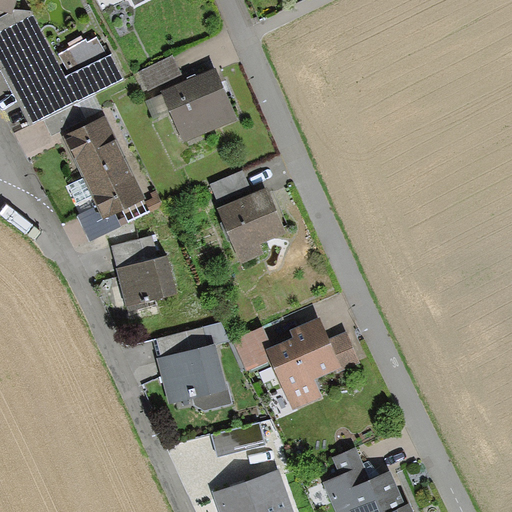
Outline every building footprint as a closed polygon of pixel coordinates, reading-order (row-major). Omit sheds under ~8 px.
[(0,0),(0,5),(14,10),(17,0),(0,0)] [(32,11),(14,10),(0,5),(0,71),(28,127),(41,120),(50,137),(83,120),(75,104),(125,79),(112,53),(106,56),(98,38),(89,43),(88,40),(59,54),(70,75),(65,77),(32,11)] [(172,56),(137,72),(146,91),(181,74),(172,56)] [(216,68),(161,92),(162,95),(147,101),(153,116),(170,109),(185,142),(238,119),(216,68)] [(105,116),(64,136),(84,178),(125,157),(105,116)] [(117,214),(146,199),(136,179),(125,157),(84,178),(66,186),(80,215),(77,216),(90,242),(123,226),(117,214)] [(244,168),(210,184),(218,202),(252,187),(244,168)] [(269,186),(217,209),(241,265),(267,254),(263,244),(289,233),(269,186)] [(153,198),(147,202),(151,212),(164,205),(157,192),(151,194),(153,198)] [(112,246),(128,311),(157,305),(156,300),(177,295),(167,257),(158,259),(153,235),(112,246)] [(290,331),(293,337),(272,346),(265,349),(271,361),(293,411),(322,398),(314,380),(335,371),(337,375),(363,364),(348,331),(329,339),(320,317),(290,331)] [(225,322),(156,338),(161,359),(215,345),(230,341),(225,322)] [(263,327),(233,341),(247,372),(271,361),(265,349),(272,346),(263,327)] [(215,345),(161,359),(158,359),(170,404),(192,397),(195,404),(203,411),(233,405),(215,345)] [(262,422),(212,434),(217,456),(267,445),(262,422)] [(341,474),(324,482),(336,511),(412,511),(409,503),(404,505),(390,473),(372,480),(357,446),(333,456),(341,474)] [(294,511),(280,470),(212,493),(218,511),(294,511)]
